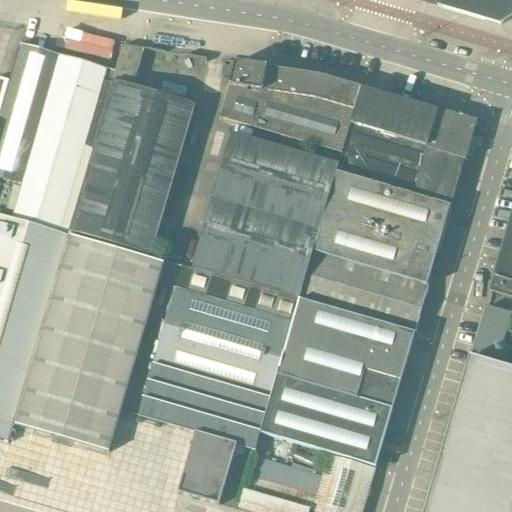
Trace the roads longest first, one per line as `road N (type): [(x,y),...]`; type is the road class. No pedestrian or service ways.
road 1 (unclassified): [(390,511),(511,107)]
road 2 (unclassified): [(511,86),(279,20),(150,0)]
